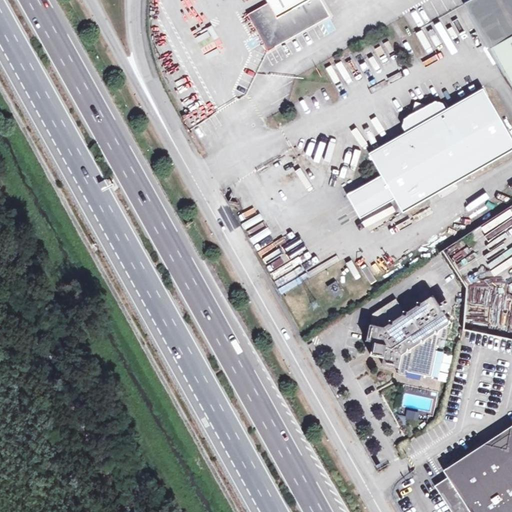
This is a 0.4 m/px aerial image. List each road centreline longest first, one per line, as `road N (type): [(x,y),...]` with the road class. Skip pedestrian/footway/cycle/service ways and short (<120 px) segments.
road 1 (motorway): [(325,511),(41,0)]
road 2 (motorway): [(0,15),(274,511)]
road 3 (unclassified): [(383,511),(151,103)]
road 4 (unknown): [(235,152),(446,67),(486,76),(511,112)]
road 5 (unknown): [(511,167),(388,240),(365,242),(303,215),(274,215),(261,199)]
road 6 (track): [(127,506),(0,273)]
